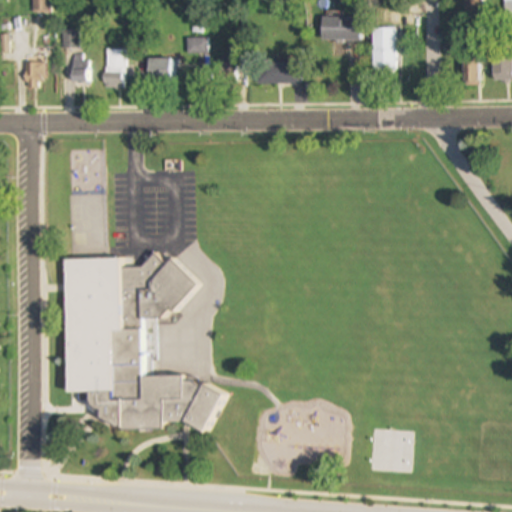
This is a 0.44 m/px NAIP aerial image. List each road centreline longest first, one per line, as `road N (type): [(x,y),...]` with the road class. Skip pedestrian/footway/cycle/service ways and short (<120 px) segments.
road 1 (residential): [(511,115),(0,124)]
road 2 (residential): [(31,124),(33,497)]
road 3 (residential): [(247,511),(0,495)]
road 4 (residential): [(511,233),(433,117)]
